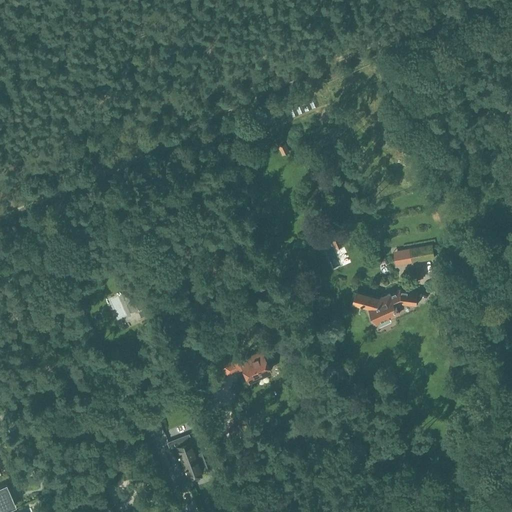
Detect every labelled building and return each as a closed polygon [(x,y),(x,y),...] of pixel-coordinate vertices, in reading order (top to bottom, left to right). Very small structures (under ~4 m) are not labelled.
[(285,143),(279,146),(283,153),(288,151),(285,143)] [(353,202),(356,210),(366,206),(364,199),(353,202)] [(336,249),(343,246),(339,238),(333,240),(336,249)] [(432,244),(404,249),(405,256),(395,258),(396,264),(434,257),(432,244)] [(137,289),(129,293),(136,310),(144,306),(137,289)] [(378,323),(400,313),(397,305),(402,302),(416,304),(418,291),(401,289),(392,293),(391,292),(380,297),(357,291),(354,302),(370,306),(374,316),(376,316),(378,323)] [(232,348),(230,342),(217,347),(220,354),(232,348)] [(239,356),(220,365),(225,376),(243,370),(247,381),(268,371),(263,360),(266,359),(263,351),(259,353),(259,351),(240,360),(239,356)] [(160,420),(145,425),(148,437),(163,432),(160,420)] [(179,446),(170,449),(173,456),(175,455),(181,471),(184,469),(187,477),(188,478),(190,477),(192,481),(205,476),(203,472),(208,470),(203,457),(198,459),(189,436),(176,440),(179,446)] [(0,508),(13,503),(5,485),(0,487),(0,508)]
